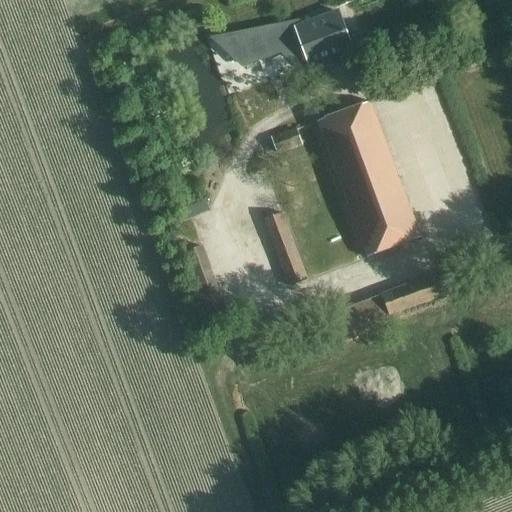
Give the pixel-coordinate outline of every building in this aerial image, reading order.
[(417,0),(421,11),(450,0),(417,0)] [(353,53),(338,14),(297,29),(311,69),(353,53)] [(242,66),(274,54),(268,37),(236,50),(242,66)] [(422,236),(371,102),(318,123),(369,257),(422,236)] [(302,147),(296,131),(272,140),(277,156),(302,147)] [(280,215),(263,221),(287,287),(305,281),(280,215)] [(227,304),(246,297),(223,234),(205,241),(227,304)] [(345,334),(441,299),(434,279),(337,314),(345,334)]
